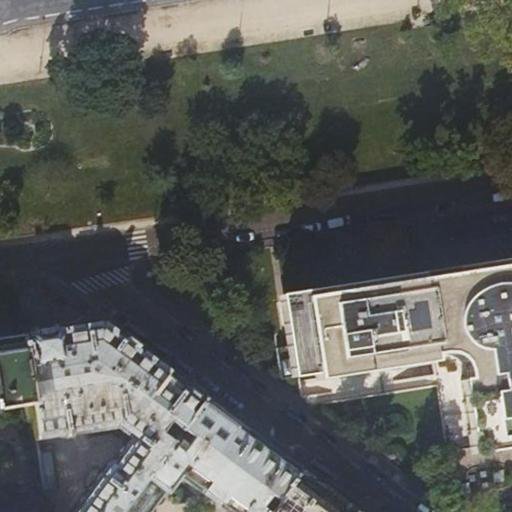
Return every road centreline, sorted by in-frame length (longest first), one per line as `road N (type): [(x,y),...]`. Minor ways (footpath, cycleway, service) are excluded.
road 1 (residential): [(55,254),(511,183)]
road 2 (residential): [(55,254),(403,511)]
